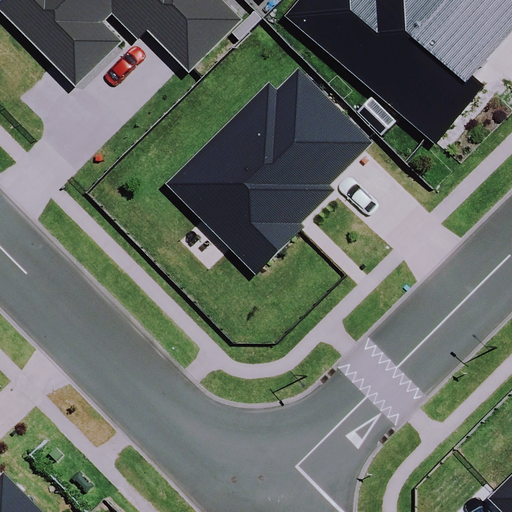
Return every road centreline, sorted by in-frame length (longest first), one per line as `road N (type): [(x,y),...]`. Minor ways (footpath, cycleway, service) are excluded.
road 1 (residential): [(0,247),(256,509)]
road 2 (residential): [(256,509),(511,253)]
